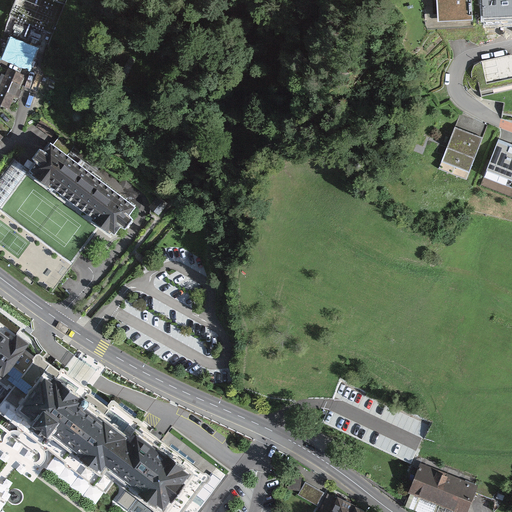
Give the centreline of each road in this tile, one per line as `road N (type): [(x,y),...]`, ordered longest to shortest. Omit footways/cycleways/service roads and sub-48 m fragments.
road 1 (primary): [(0,277),(101,349),(283,436),(392,511)]
road 2 (residential): [(511,46),(470,57),(454,83),(469,106),(511,127)]
road 3 (track): [(165,212),(76,317)]
road 4 (unknown): [(103,266),(9,194),(0,207)]
